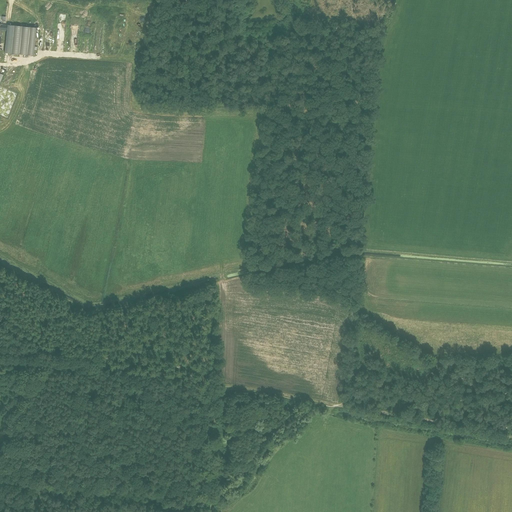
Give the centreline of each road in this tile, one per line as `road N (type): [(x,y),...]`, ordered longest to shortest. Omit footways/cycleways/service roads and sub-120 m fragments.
road 1 (track): [(338,405),(511,435)]
road 2 (track): [(338,405),(203,380)]
